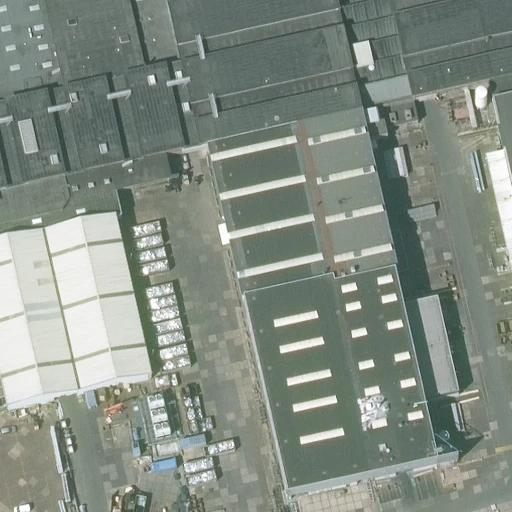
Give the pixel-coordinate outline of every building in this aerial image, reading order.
[(511,0),(0,0),(0,379),(7,413),(150,381),(115,222),(121,220),(115,195),(177,181),(172,159),(209,151),(287,502),(436,468),(394,279),(407,276),(398,237),(401,237),(396,215),(381,219),(365,147),(387,141),(385,133),(380,113),(412,105),(488,88),(492,107),(511,194),(511,0)] [(380,113),(385,133),(417,125),(412,105),(380,113)] [(390,177),(419,172),(415,147),(385,153),(390,177)] [(408,212),(413,232),(440,225),(435,205),(408,212)] [(424,263),(425,290),(447,289),(446,262),(424,263)] [(459,429),(480,424),(475,399),(453,405),(459,429)]
